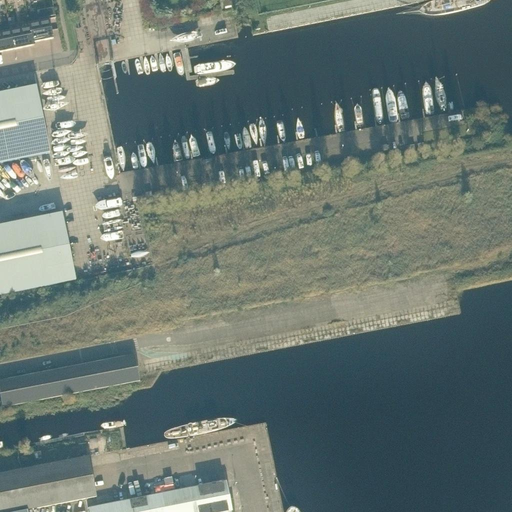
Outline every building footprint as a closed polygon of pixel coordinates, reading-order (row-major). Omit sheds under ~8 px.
[(230,0),(221,0),(224,9),(231,7),(230,0)] [(29,26),(32,43),(52,39),(48,19),(28,23),(29,26)] [(33,46),(32,43),(29,26),(9,30),(13,50),(33,46)] [(0,31),(0,52),(13,50),(9,30),(0,31)] [(0,163),(50,154),(36,87),(0,94),(0,163)] [(133,243),(133,247),(140,247),(141,250),(152,247),(152,238),(148,225),(141,226),(147,224),(147,218),(143,218),(143,207),(129,211),(130,216),(135,216),(136,220),(131,220),(132,223),(132,241),(133,243)] [(62,214),(0,226),(0,296),(75,281),(75,280),(62,214)] [(378,228),(355,232),(360,263),(383,259),(378,228)] [(259,267),(258,272),(262,273),(262,265),(268,265),(269,253),(254,252),(254,255),(251,254),(250,266),(259,267)] [(180,267),(183,280),(223,273),(221,264),(215,265),(214,258),(199,260),(200,266),(187,268),(187,266),(180,267)] [(141,278),(150,320),(163,318),(154,275),(141,278)] [(398,278),(376,282),(377,291),(399,287),(398,278)] [(267,291),(280,289),(279,280),(266,281),(267,291)] [(254,283),(255,297),(247,297),(247,300),(260,300),(259,283),(254,283)] [(184,286),(186,295),(195,292),(193,284),(184,286)] [(135,285),(0,319),(0,351),(143,315),(135,285)] [(140,382),(139,375),(135,356),(0,381),(0,396),(2,408),(140,382)] [(96,498),(90,468),(88,458),(0,474),(0,511),(20,511),(27,511),(96,498)] [(160,495),(163,511),(229,511),(232,511),(226,482),(160,495)] [(163,511),(160,495),(89,509),(89,511),(163,511)]
